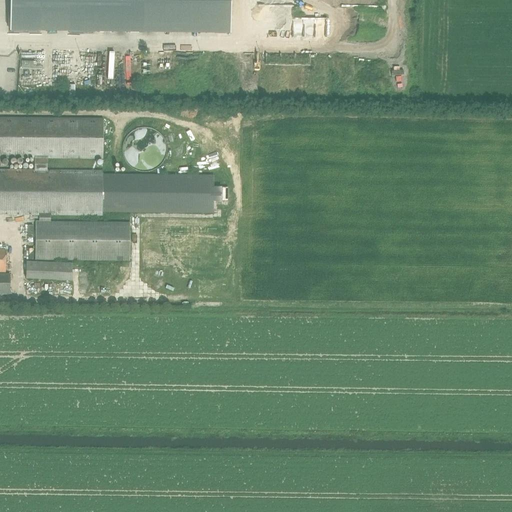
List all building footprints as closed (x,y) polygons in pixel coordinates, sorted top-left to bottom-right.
[(10,0),(10,31),(230,34),(229,0),(10,0)] [(32,51),(26,51),(26,50),(18,50),(19,72),(32,72),(32,51)] [(33,170),(0,169),(0,214),(39,215),(39,224),(50,224),(50,215),(102,216),(102,211),(213,212),(213,202),(221,202),(221,187),(213,187),(214,176),(103,175),(103,170),(47,170),(47,158),(102,159),(103,118),(0,117),(0,158),(34,158),(33,170)] [(39,224),(34,224),(34,261),(130,261),(130,224),(50,224),(39,224)] [(72,265),(26,263),(25,279),(72,281),(72,265)] [(9,274),(0,273),(0,294),(9,295),(9,274)]
